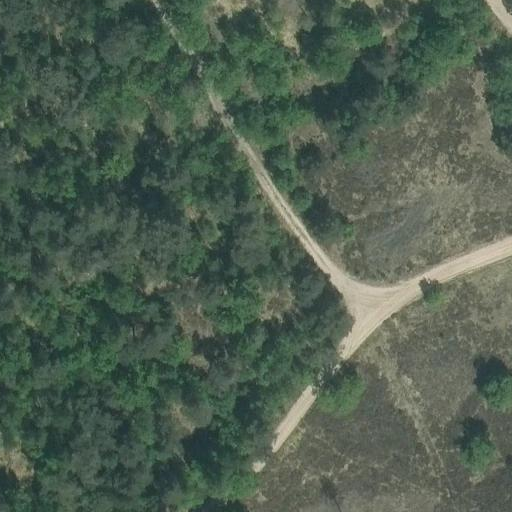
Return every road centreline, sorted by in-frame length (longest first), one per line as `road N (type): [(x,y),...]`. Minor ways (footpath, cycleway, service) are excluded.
road 1 (track): [(157,0),(228,130),(321,260),(365,296),(431,280)]
road 2 (track): [(211,511),(277,447),(374,317),(431,280),(511,250)]
